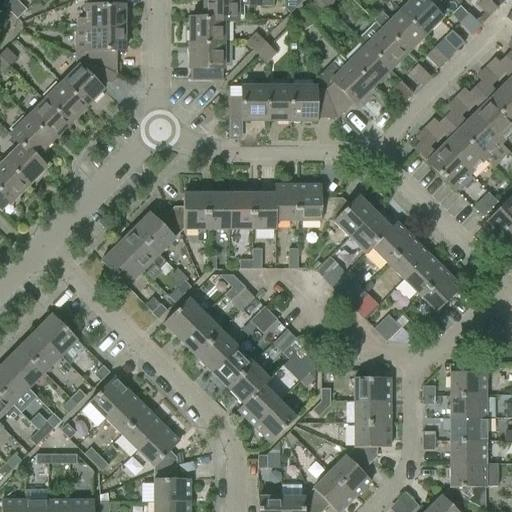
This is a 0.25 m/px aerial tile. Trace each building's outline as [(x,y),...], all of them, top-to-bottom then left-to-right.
[(76,19),(76,29),(124,29),(124,7),(115,7),(115,0),(89,0),(89,7),(86,7),(86,19),(76,19)] [(203,0),(204,18),(204,20),(223,20),(238,20),(238,7),(273,7),(272,0),(203,0)] [(327,8),(318,0),(314,0),(309,6),(320,16),(327,8)] [(318,0),(327,8),(334,1),(332,0),(318,0)] [(411,0),(399,12),(423,37),(441,19),(431,9),(430,9),(420,0),(411,0)] [(420,0),(430,9),(431,9),(439,0),(420,0)] [(399,12),(389,22),(381,13),(373,21),(375,23),(406,54),(423,37),(399,12)] [(300,14),(294,20),(301,35),(311,27),(300,14)] [(223,45),(223,20),(204,20),(204,18),(189,18),(189,45),(223,45)] [(358,40),(364,47),(365,46),(390,70),(406,54),(375,23),(358,40)] [(76,29),(76,30),(74,30),(74,57),(88,63),(89,62),(114,73),(114,52),(124,52),(124,29),(76,29)] [(245,44),(252,51),(262,42),(255,34),(245,44)] [(223,80),(223,69),(223,45),(189,45),(190,80),(223,80)] [(365,46),(348,63),(373,87),(390,70),(365,46)] [(275,55),(267,47),(257,57),(265,65),(275,55)] [(0,57),(8,66),(16,59),(7,50),(0,57)] [(8,66),(0,57),(0,71),(2,73),(8,66)] [(511,64),(505,57),(498,64),(511,78),(503,86),(511,94),(511,64)] [(99,88),(114,73),(89,62),(88,63),(81,70),(78,67),(61,84),(85,108),(102,91),(99,88)] [(319,76),(326,91),(337,117),(352,102),(355,105),(373,87),(348,63),(337,74),(329,66),(319,76)] [(481,81),(474,88),(511,125),(511,94),(503,86),(495,94),(481,81)] [(61,84),(44,102),(68,126),(85,108),(61,84)] [(241,121),(265,121),(265,88),(230,88),(230,120),(241,120),(241,121)] [(290,88),(265,88),(265,121),(291,121),(290,88)] [(315,88),(290,88),(291,121),(315,121),(315,117),(337,117),(326,91),(315,91),(315,88)] [(481,109),(473,117),(500,144),(511,131),(511,125),(474,88),(467,95),(481,109)] [(44,102),(27,119),(51,142),(68,126),(44,102)] [(451,111),(444,118),(485,159),(484,160),(493,169),(508,154),(499,145),(500,144),(473,117),(465,125),(451,111)] [(485,159),(444,118),(436,125),(450,139),(443,147),(470,174),(484,160),(485,159)] [(51,142),(27,119),(10,137),(20,147),(20,146),(34,160),(35,159),(51,142)] [(420,142),(413,149),(454,190),(470,174),(443,147),(434,155),(420,142)] [(4,163),(28,186),(45,169),(35,159),(34,160),(20,146),(20,147),(4,163)] [(9,204),(10,204),(28,186),(4,163),(0,166),(0,211),(1,212),(9,204)] [(275,222),(298,222),(297,186),(273,186),(272,194),(275,194),(275,222)] [(321,186),(297,186),(298,222),(327,222),(335,199),(321,199),(321,186)] [(183,230),(206,230),(206,194),(183,195),(183,208),(174,207),(169,212),(179,234),(183,230)] [(206,230),(228,230),(228,194),(206,194),(206,230)] [(228,230),(251,230),(251,194),(228,194),(228,230)] [(275,229),(275,222),(275,194),(272,194),(251,194),(251,230),(275,229)] [(341,199),(335,199),(327,222),(333,222),(349,238),(375,213),(358,197),(348,206),(341,199)] [(504,241),(511,232),(511,197),(486,223),(504,241)] [(149,214),(132,230),(158,255),(179,234),(169,212),(158,223),(149,214)] [(375,213),(349,238),(365,254),(371,249),(390,229),(390,228),(375,213)] [(387,265),(412,239),(396,223),(390,228),(390,229),(371,249),(387,265)] [(116,246),(142,272),(152,282),(160,274),(157,271),(164,263),(157,256),(158,255),(132,230),(127,235),(123,234),(117,240),(118,244),(116,246)] [(429,256),(412,239),(387,265),(403,281),(429,256)] [(142,272),(116,246),(100,262),(125,288),(142,272)] [(251,250),(251,260),(251,269),(261,269),(261,250),(251,250)] [(288,270),(297,270),(297,250),(288,250),(288,270)] [(445,272),(429,256),(403,281),(419,297),(445,272)] [(205,270),(207,270),(215,270),(215,257),(205,257),(205,270)] [(315,272),(322,279),(336,264),(329,258),(315,272)] [(251,269),(251,260),(239,260),(239,269),(251,269)] [(445,272),(419,297),(436,313),(461,288),(445,272)] [(232,288),(238,282),(232,276),(220,276),(232,288)] [(174,290),(180,296),(190,287),(184,281),(174,290)] [(232,288),(224,296),(230,302),(244,288),(238,282),(232,288)] [(347,304),(362,290),(355,283),(341,298),(347,304)] [(362,290),(347,304),(354,311),(368,296),(362,290)] [(179,342),(204,316),(188,299),(162,325),(179,342)] [(151,314),(155,318),(157,320),(167,310),(160,304),(151,314)] [(249,321),(256,328),(270,314),(264,307),(249,321)] [(270,314),(256,328),(262,334),(276,320),(270,314)] [(34,332),(60,357),(76,341),(51,316),(34,332)] [(220,332),(204,316),(179,342),(195,358),(220,332)] [(380,337),(394,323),(387,316),(373,330),(380,337)] [(394,323),(380,337),(386,343),(400,329),(394,323)] [(44,374),(60,357),(34,332),(18,348),(44,374)] [(236,348),(220,332),(195,358),(211,374),(236,348)] [(288,360),(293,355),(302,346),(296,340),(281,354),(288,360)] [(302,346),(293,355),(300,362),(309,353),(302,346)] [(18,348),(2,365),(27,390),(44,374),(18,348)] [(252,364),(236,348),(211,374),(227,390),(252,364)] [(252,364),(227,390),(242,405),(243,406),(263,385),(264,386),(269,381),(252,364)] [(2,365),(0,366),(0,395),(11,406),(27,390),(2,365)] [(109,373),(102,367),(93,376),(100,382),(109,373)] [(306,389),(314,380),(308,373),(299,382),(306,389)] [(449,373),(449,397),(485,397),(485,373),(449,373)] [(96,427),(104,419),(129,394),(113,378),(88,404),(80,411),(96,427)] [(353,402),(389,402),(389,379),(353,378),(353,402)] [(273,395),(264,386),(263,385),(243,406),(242,405),(236,411),(253,428),(279,401),(273,395)] [(421,397),(434,397),(434,387),(421,387),(421,397)] [(69,399),(76,406),(84,397),(78,390),(69,399)] [(320,402),(329,402),(329,390),(320,390),(320,402)] [(104,419),(120,435),(145,410),(129,394),(104,419)] [(0,417),(11,406),(0,395),(0,417)] [(434,397),(421,397),(421,406),(434,406),(434,397)] [(449,397),(449,419),(485,419),(485,397),(449,397)] [(76,406),(69,399),(60,407),(67,414),(76,406)] [(279,401),(253,428),(270,444),(296,418),(279,401)] [(329,402),(320,402),(311,411),(318,418),(329,406),(329,402)] [(353,402),(353,425),(389,425),(389,402),(353,402)] [(120,435),(136,451),(161,426),(145,410),(120,435)] [(449,419),(450,442),(486,442),(485,419),(449,419)] [(36,431),(43,438),(53,429),(46,422),(36,431)] [(60,431),(68,440),(76,433),(67,424),(60,431)] [(353,425),(354,448),(376,458),(376,448),(389,448),(389,425),(353,425)] [(136,451),(152,468),(176,458),(169,452),(178,442),(161,426),(136,451)] [(34,447),(43,438),(36,431),(27,440),(34,447)] [(421,442),(434,442),(434,432),(421,433),(421,442)] [(288,434),(284,438),(289,450),(297,442),(288,434)] [(434,442),(421,442),(421,451),(434,451),(434,442)] [(450,442),(450,465),(486,465),(486,442),(450,442)] [(257,469),(266,469),(278,469),(279,444),(266,456),(257,456),(257,469)] [(92,463),(99,457),(90,448),(83,455),(92,463)] [(354,448),(328,473),(353,498),(370,482),(361,473),(376,458),(354,448)] [(5,463),(11,470),(20,461),(14,454),(5,463)] [(48,464),(48,456),(35,456),(35,464),(43,464),(48,464)] [(48,456),(48,464),(51,464),(69,464),(72,464),(75,464),(75,456),(69,456),(51,456),(48,456)] [(99,457),(92,463),(101,472),(107,465),(99,457)] [(152,468),(153,504),(189,503),(189,480),(176,480),(176,458),(152,468)] [(11,470),(5,463),(0,467),(0,475),(3,479),(11,470)] [(450,465),(450,488),(473,488),(486,488),(486,465),(450,465)] [(328,473),(303,498),(308,511),(321,511),(328,506),(334,511),(339,511),(353,498),(328,473)] [(457,511),(473,498),(473,488),(450,488),(425,511),(457,511)] [(405,493),(398,500),(407,509),(414,502),(405,493)] [(257,498),(257,511),(279,511),(280,498),(257,498)] [(308,511),(303,498),(280,498),(279,511),(308,511)] [(0,511),(23,511),(24,502),(1,502),(0,511)] [(46,511),(47,502),(24,502),(23,511),(46,511)] [(46,511),(69,511),(70,502),(47,502),(46,511)] [(70,502),(69,511),(92,511),(93,502),(70,502)] [(108,511),(108,503),(99,503),(98,511),(108,511)] [(153,504),(152,511),(188,511),(189,503),(153,504)]
